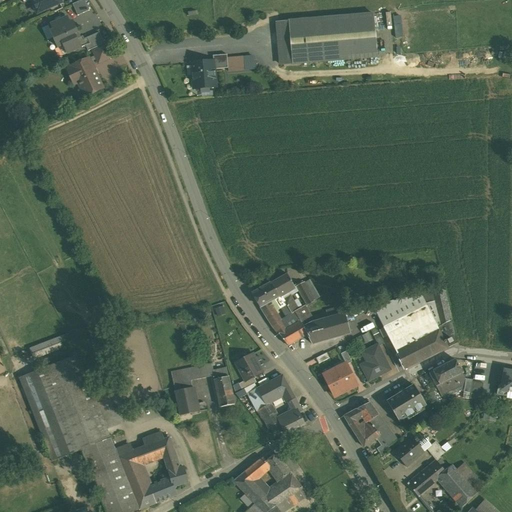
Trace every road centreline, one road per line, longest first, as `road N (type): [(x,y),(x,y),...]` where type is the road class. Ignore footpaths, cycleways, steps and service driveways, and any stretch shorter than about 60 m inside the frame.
road 1 (tertiary): [(331,421),(231,278),(141,61),(105,0)]
road 2 (residential): [(511,357),(455,354),(331,421)]
road 3 (residential): [(331,421),(160,511)]
road 4 (track): [(0,149),(150,81)]
